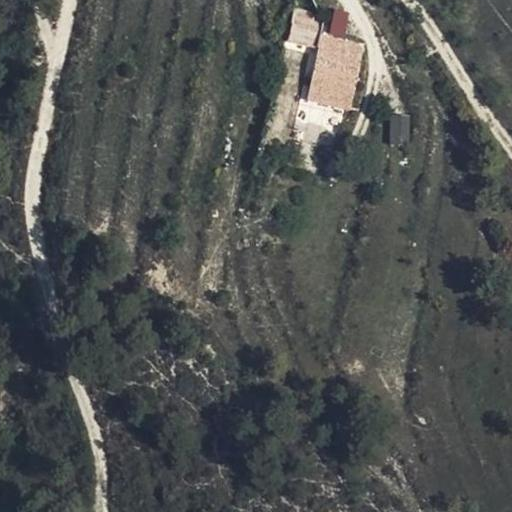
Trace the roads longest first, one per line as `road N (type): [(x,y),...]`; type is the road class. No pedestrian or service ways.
road 1 (track): [(69,0),(35,172),(38,244),(60,339),(93,426),(100,511)]
road 2 (track): [(511,141),(412,0)]
